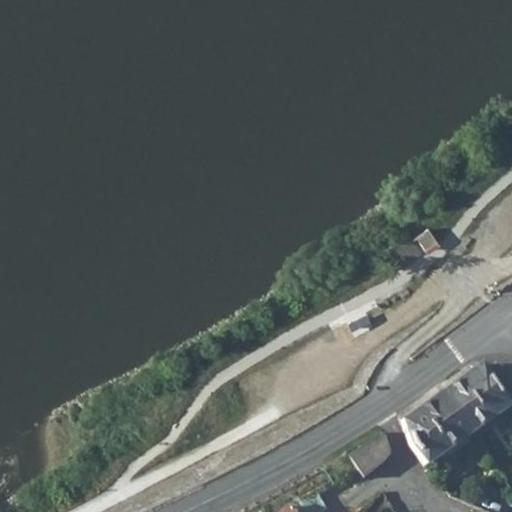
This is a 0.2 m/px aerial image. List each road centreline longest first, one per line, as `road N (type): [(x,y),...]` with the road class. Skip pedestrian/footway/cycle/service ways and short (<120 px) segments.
road 1 (secondary): [(377,405),(185,511)]
road 2 (secondary): [(509,309),(377,405)]
